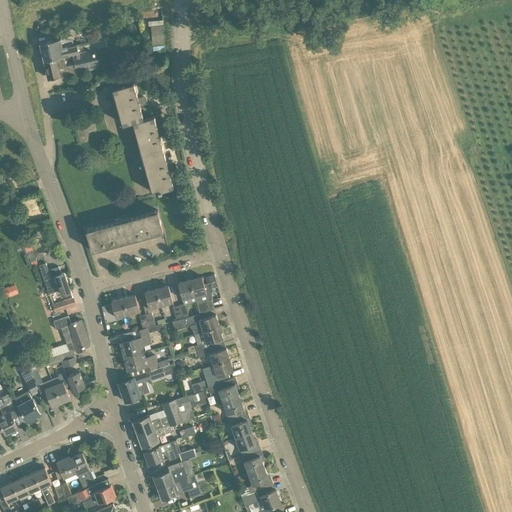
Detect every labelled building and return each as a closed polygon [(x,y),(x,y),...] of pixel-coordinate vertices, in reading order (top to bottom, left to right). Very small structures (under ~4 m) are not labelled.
[(78,28),(79,34),(90,31),(88,25),(78,28)] [(44,60),(107,45),(116,43),(115,39),(112,40),(112,41),(107,43),(106,38),(74,45),(72,36),(40,43),(44,60)] [(107,65),(105,53),(117,50),(116,43),(107,45),(44,60),(48,76),(51,78),(107,65)] [(123,124),(133,122),(144,119),(140,106),(146,105),(147,102),(146,98),(144,96),(138,98),(134,82),(113,88),(123,124)] [(154,116),(144,119),(133,122),(143,156),(164,150),(160,137),(166,135),(167,133),(166,128),(163,127),(158,128),(154,116)] [(79,142),(89,141),(88,131),(96,130),(95,123),(77,125),(79,142)] [(164,150),(143,156),(153,193),(158,191),(159,193),(162,192),(162,191),(174,187),(170,172),(175,170),(177,168),(175,163),(173,162),(167,163),(164,150)] [(158,210),(120,220),(126,241),(139,238),(139,239),(142,241),(149,239),(148,235),(163,231),(158,210)] [(113,245),(126,241),(120,220),(86,230),(92,251),(103,247),(104,249),(106,250),(114,248),(113,245)] [(38,244),(45,242),(43,235),(35,237),(38,244)] [(59,266),(49,270),(46,263),(39,266),(45,282),(49,294),(60,290),(62,295),(71,292),(64,272),(61,274),(59,266)] [(215,281),(213,274),(205,277),(207,284),(215,281)] [(196,301),(196,300),(197,303),(208,300),(206,293),(202,276),(190,280),(195,296),(196,301)] [(178,283),(183,299),(195,296),(190,280),(178,283)] [(157,289),(161,305),(173,302),(169,285),(157,289)] [(149,309),(161,305),(157,289),(145,292),(149,309)] [(123,298),(128,314),(140,311),(135,295),(123,298)] [(55,312),(76,305),(73,297),(52,304),(55,312)] [(116,318),(128,314),(123,298),(111,301),(112,303),(114,309),(116,318)] [(214,309),(211,299),(208,300),(197,303),(200,313),(204,312),(211,310),(214,309)] [(112,303),(102,306),(104,312),(114,309),(112,303)] [(188,316),(185,303),(179,305),(182,318),(188,316)] [(176,319),(182,318),(179,305),(173,307),(176,319)] [(152,312),(146,314),(149,327),(155,325),(152,312)] [(149,327),(146,314),(139,316),(143,329),(149,327)] [(216,314),(199,320),(203,331),(219,326),(216,314)] [(188,316),(182,318),(176,319),(176,320),(172,321),(175,330),(196,323),(194,315),(188,316)] [(38,369),(62,361),(76,356),(74,350),(90,345),(81,320),(71,323),(69,316),(54,321),(57,329),(62,327),(70,350),(36,362),(27,340),(20,342),(30,367),(32,371),(38,369)] [(197,344),(195,345),(197,351),(216,346),(214,341),(223,338),(219,326),(203,331),(203,332),(194,334),(197,344)] [(149,327),(143,329),(135,330),(137,338),(121,342),(124,356),(144,351),(143,345),(152,343),(149,327)] [(230,359),(226,348),(217,350),(216,346),(197,351),(199,357),(207,355),(206,354),(210,353),(213,365),(230,359)] [(148,372),(154,369),(150,355),(146,357),(144,351),(124,356),(128,370),(144,366),(145,372),(146,372),(148,372)] [(78,362),(76,356),(62,361),(64,367),(78,362)] [(216,383),(230,379),(228,373),(234,371),(230,359),(213,365),(217,376),(206,379),(208,386),(216,383)] [(175,362),(177,368),(185,366),(183,360),(175,362)] [(34,378),(32,371),(30,367),(22,372),(24,377),(26,382),(34,378)] [(140,395),(141,394),(149,392),(146,381),(151,379),(151,380),(165,376),(162,367),(154,369),(148,372),(146,372),(145,372),(119,382),(126,402),(133,400),(141,397),(140,395)] [(38,369),(32,371),(34,378),(39,390),(42,398),(47,396),(52,406),(61,403),(52,379),(43,382),(38,369)] [(51,379),(52,379),(61,403),(71,399),(67,389),(72,387),(67,376),(65,371),(59,373),(60,375),(51,379)] [(74,392),(86,387),(79,371),(67,376),(72,387),(74,392)] [(230,379),(216,383),(218,390),(219,390),(223,402),(239,396),(235,384),(238,383),(235,377),(230,379)] [(39,390),(34,378),(26,382),(30,389),(14,397),(18,405),(23,414),(27,421),(28,420),(29,421),(34,419),(34,418),(40,414),(34,402),(35,401),(33,396),(31,397),(30,395),(39,390)] [(207,403),(205,398),(203,391),(161,403),(164,410),(167,418),(160,420),(159,418),(151,421),(149,414),(132,420),(138,435),(143,433),(143,432),(145,431),(145,432),(172,423),(172,425),(194,416),(191,408),(207,403)] [(223,402),(227,414),(229,419),(248,412),(246,407),(243,407),(239,396),(223,402)] [(5,416),(0,418),(0,422),(5,434),(18,428),(13,417),(19,415),(13,402),(5,406),(6,409),(3,411),(5,416)] [(229,419),(231,425),(235,437),(252,431),(248,420),(250,419),(248,412),(229,419)] [(213,415),(216,424),(222,422),(219,413),(213,415)] [(143,432),(143,433),(138,435),(142,447),(159,441),(158,437),(174,431),(172,425),(172,423),(145,432),(145,431),(143,432)] [(182,437),(196,433),(193,426),(180,431),(182,437)] [(240,450),(242,455),(248,453),(261,448),(259,442),(256,443),(252,431),(235,437),(240,450)] [(169,460),(177,457),(171,441),(144,451),(149,464),(168,457),(169,460)] [(112,449),(107,444),(103,447),(108,453),(112,449)] [(178,453),(181,461),(182,461),(197,456),(195,452),(194,448),(178,453)] [(261,448),(248,453),(251,459),(244,461),(248,473),(265,467),(260,456),(263,455),(261,448)] [(84,489),(108,478),(96,483),(90,468),(83,453),(71,458),(76,472),(77,474),(84,489)] [(57,462),(64,477),(76,472),(71,458),(70,456),(57,462)] [(158,488),(188,476),(182,461),(181,461),(168,466),(170,470),(154,475),(158,488)] [(41,488),(52,483),(45,467),(34,472),(41,488)] [(250,493),(256,491),(261,488),(274,484),(271,478),(269,479),(265,467),(248,473),(253,484),(248,486),(250,493)] [(30,493),(41,488),(34,472),(23,477),(30,493)] [(190,497),(202,493),(199,486),(192,488),(188,476),(158,488),(163,500),(179,494),(178,493),(188,490),(190,497)] [(19,498),(30,493),(23,477),(12,482),(19,498)] [(108,478),(84,489),(72,494),(67,497),(71,505),(83,500),(86,508),(116,496),(112,485),(111,485),(108,478)] [(0,503),(5,511),(13,511),(10,507),(8,503),(19,498),(12,482),(1,487),(5,496),(0,497),(0,503)] [(65,497),(67,497),(72,494),(66,482),(61,484),(61,485),(65,497)] [(65,497),(61,485),(55,487),(59,500),(65,497)] [(256,491),(250,493),(241,496),(245,506),(262,499),(266,510),(281,504),(276,490),(258,496),(256,491)] [(33,500),(36,507),(42,504),(39,497),(33,500)] [(36,507),(33,500),(27,502),(30,509),(36,507)] [(117,511),(113,503),(95,511),(117,511)]
